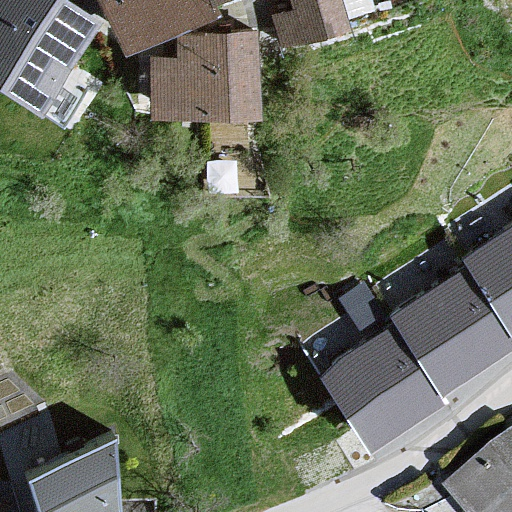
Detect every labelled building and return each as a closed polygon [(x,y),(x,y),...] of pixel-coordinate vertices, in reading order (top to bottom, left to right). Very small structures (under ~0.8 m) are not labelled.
[(79,0),(0,0),(0,70),(61,105),(111,18),(79,0)] [(233,0),(118,0),(143,48),(234,1),(233,0)] [(357,0),(291,0),(306,43),(365,23),(357,0)] [(274,28),(192,29),(194,108),(276,106),(274,28)] [(511,322),(511,214),(461,247),(468,255),(494,297),(511,323),(511,322)] [(511,324),(494,297),(468,255),(389,305),(394,314),(431,372),(435,378),(511,329),(511,324)] [(431,372),(394,314),(317,363),(363,436),(441,387),(431,372)] [(106,417),(23,453),(28,465),(112,429),(106,417)] [(29,482),(37,511),(121,511),(117,437),(29,482)] [(511,511),(511,443),(460,491),(479,511),(511,511)]
